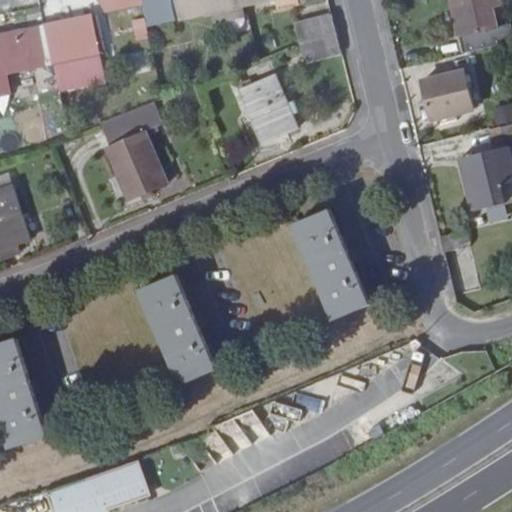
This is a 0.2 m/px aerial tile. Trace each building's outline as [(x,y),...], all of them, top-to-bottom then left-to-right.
[(170,26),(164,0),(138,0),(146,31),(170,26)] [(241,6),(239,0),(172,0),(179,24),(241,6)] [(511,42),(511,31),(511,27),(505,28),(498,0),(450,0),(462,54),(511,42)] [(92,17),(46,27),(53,64),(81,58),(100,54),(92,17)] [(337,36),(332,17),(295,27),(300,47),(337,36)] [(53,64),(46,27),(0,36),(0,70),(2,70),(4,74),(53,64)] [(337,36),(300,47),(304,65),(341,55),(337,36)] [(104,72),(100,54),(81,58),(85,76),(104,72)] [(423,83),(431,122),(472,114),(463,74),(423,83)] [(240,94),(261,146),(297,132),(275,79),(240,94)] [(154,115),(150,106),(132,113),(136,122),(154,115)] [(141,135),(136,122),(110,132),(115,146),(107,149),(130,201),(164,187),(143,134),(141,135)] [(511,125),(489,131),(494,152),(467,159),(478,210),(511,202),(511,160),(509,148),(511,147),(511,125)] [(0,191),(0,250),(27,243),(11,188),(0,191)] [(332,212),(296,227),(335,321),(371,305),(353,265),(358,262),(354,253),(349,254),(332,212)] [(467,230),(439,238),(446,267),(474,260),(467,230)] [(179,277),(143,293),(182,385),(217,371),(200,328),(204,327),(200,317),(195,318),(179,277)] [(19,342),(0,347),(0,409),(12,449),(48,437),(36,396),(42,394),(37,382),(31,383),(19,342)] [(136,466),(48,498),(52,511),(107,511),(147,498),(136,466)]
